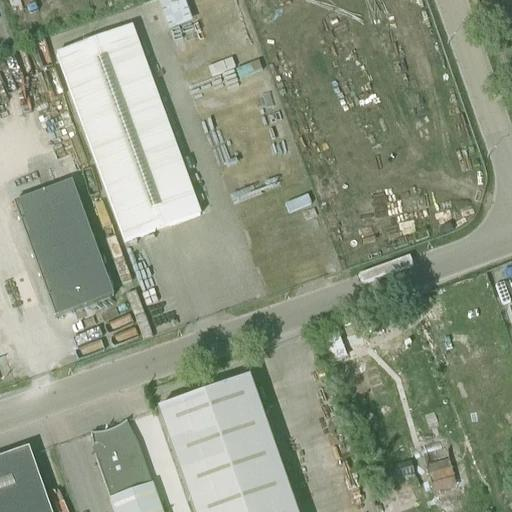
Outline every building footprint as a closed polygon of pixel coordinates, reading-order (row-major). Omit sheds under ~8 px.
[(155,0),(153,1),(165,31),(188,22),(178,0),(155,0)] [(55,56),(117,225),(124,244),(199,217),(192,198),(131,28),(55,56)] [(70,184),(12,205),(54,320),(112,298),(70,184)] [(191,511),(294,511),(248,380),(157,412),(191,511)] [(160,511),(158,506),(151,486),(145,470),(137,447),(125,425),(126,424),(125,423),(122,426),(117,429),(113,431),(109,433),(104,434),(99,435),(95,436),(90,436),(90,437),(91,437),(95,462),(110,501),(109,501),(113,511),(160,511)] [(0,511),(48,511),(27,451),(0,460),(0,511)] [(445,451),(422,457),(433,495),(456,488),(445,451)]
